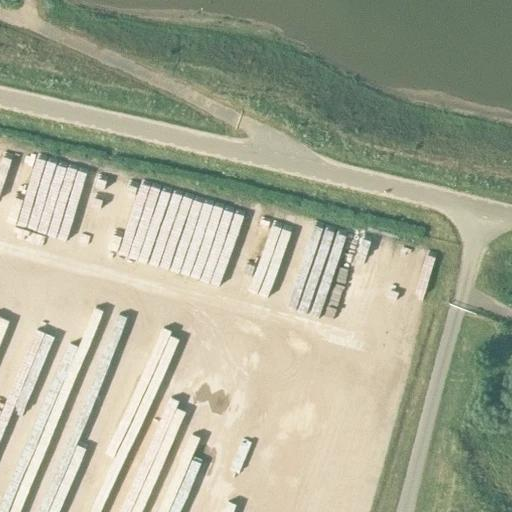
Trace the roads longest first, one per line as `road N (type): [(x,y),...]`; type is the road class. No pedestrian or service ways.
road 1 (unclassified): [(511,217),(0,95)]
road 2 (track): [(293,168),(268,137),(226,113),(0,8)]
road 3 (track): [(479,209),(405,511)]
